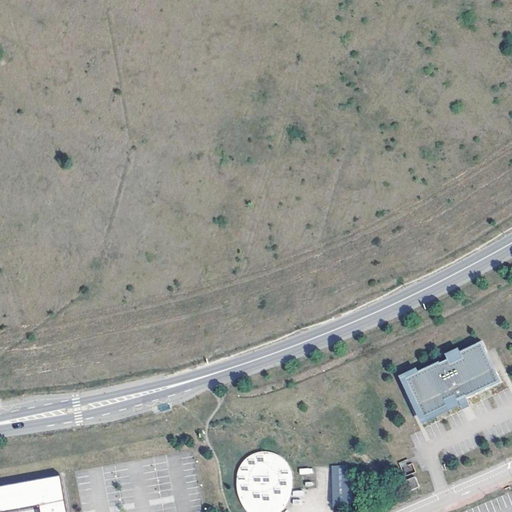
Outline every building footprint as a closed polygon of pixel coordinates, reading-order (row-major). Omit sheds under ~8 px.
[(419,409),(424,419),(459,402),(458,401),(462,399),(466,397),(467,398),(501,382),(497,372),(493,373),(483,353),(487,351),(482,341),(447,358),(448,359),(440,363),(439,361),(405,378),(410,388),(413,387),(423,407),(419,409)] [(497,372),(487,351),(483,353),(493,373),(497,372)] [(413,387),(410,388),(419,409),(423,407),(413,387)] [(270,511),(270,506),(272,506),(276,504),(281,501),(284,498),(287,494),(288,492),(289,489),(290,487),(290,483),(290,477),(290,475),(289,472),(288,470),(287,468),(286,467),(285,464),(283,462),(280,460),(276,458),(272,457),(268,457),(265,457),(262,458),(258,459),(255,460),(253,461),(250,463),(248,465),(245,467),(242,471),(241,473),(239,476),(238,479),(238,481),(237,487),(237,493),(238,496),(240,502),(243,506),(244,508),(246,510),(248,511),(270,511)] [(332,466),(334,509),(355,506),(347,465),(332,466)] [(67,511),(62,476),(0,486),(0,511),(67,511)] [(403,481),(406,492),(419,488),(415,477),(403,481)]
